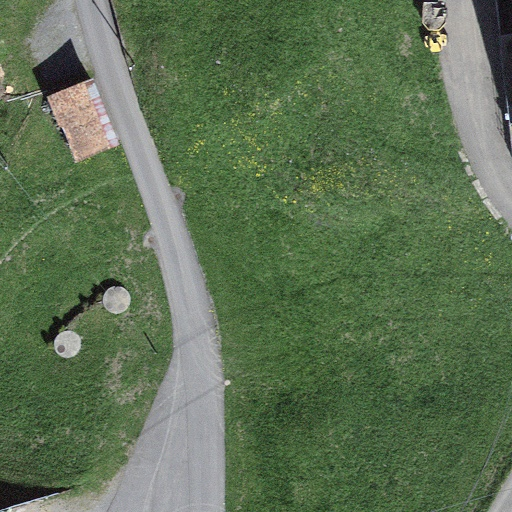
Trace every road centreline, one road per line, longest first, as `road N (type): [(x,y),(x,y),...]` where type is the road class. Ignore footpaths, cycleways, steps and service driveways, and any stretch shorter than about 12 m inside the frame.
road 1 (unclassified): [(212,511),(200,314),(97,0)]
road 2 (track): [(0,275),(21,247),(149,160)]
